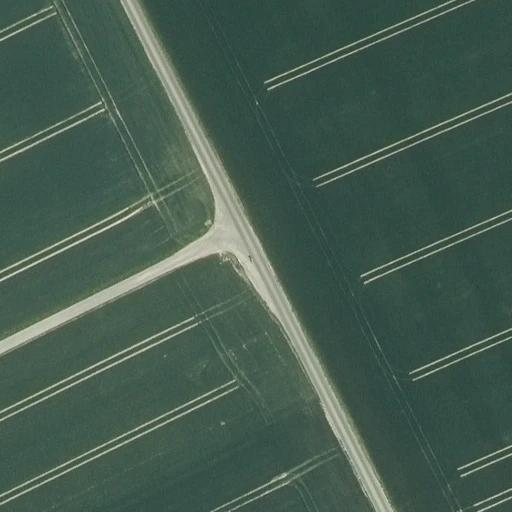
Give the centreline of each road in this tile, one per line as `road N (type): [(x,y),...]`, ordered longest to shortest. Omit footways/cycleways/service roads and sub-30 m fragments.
road 1 (track): [(136,0),(395,511)]
road 2 (track): [(0,363),(255,240)]
